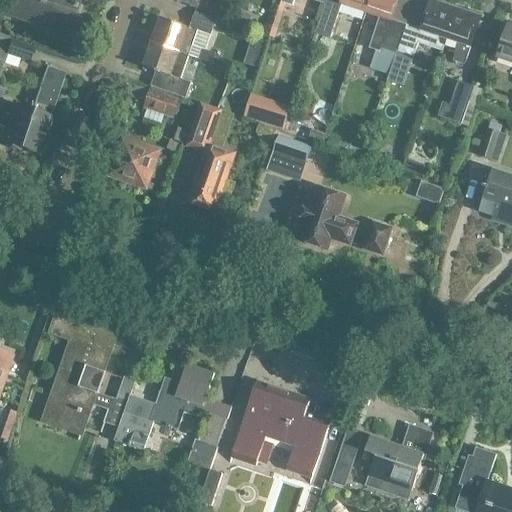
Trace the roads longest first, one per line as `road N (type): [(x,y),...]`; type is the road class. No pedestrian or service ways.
road 1 (residential): [(511,400),(47,238)]
road 2 (residential): [(47,238),(130,0)]
